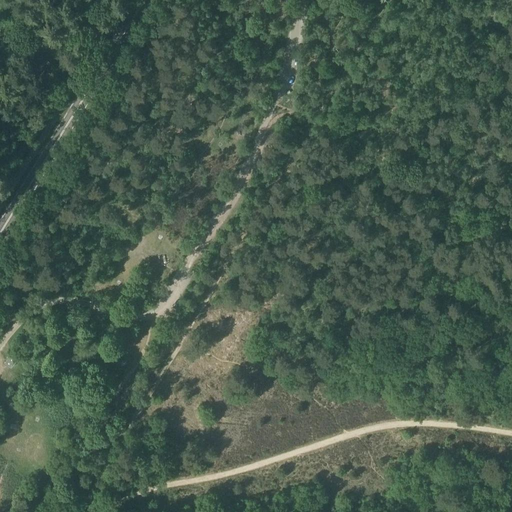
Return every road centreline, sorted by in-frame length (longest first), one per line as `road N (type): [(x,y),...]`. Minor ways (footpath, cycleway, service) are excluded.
road 1 (track): [(511,432),(384,423),(132,494),(110,511)]
road 2 (secondary): [(0,232),(145,0)]
road 3 (track): [(511,225),(460,233),(403,221),(366,202),(334,170),(305,166),(290,153)]
